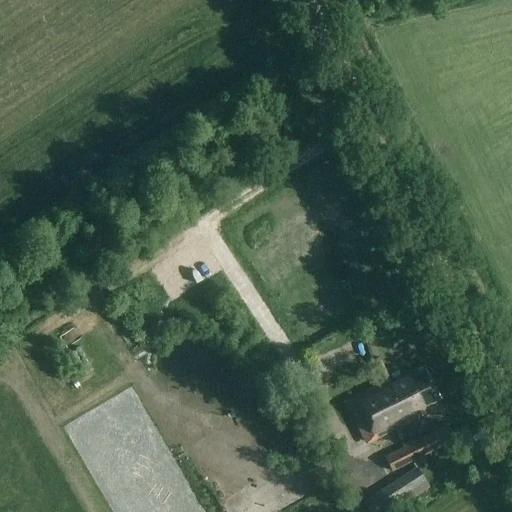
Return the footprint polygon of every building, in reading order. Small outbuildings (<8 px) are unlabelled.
[(98,309),(77,321),(82,329),(102,317),(98,309)] [(371,363),(382,384),(388,381),(390,380),(380,359),(371,363)] [(425,370),(409,378),(406,372),(390,380),(388,381),(382,384),(355,398),(376,440),(426,415),(422,408),(439,399),(425,370)] [(160,422),(155,434),(185,446),(190,434),(160,422)] [(433,434),(387,457),(393,470),(419,457),(440,447),(433,434)] [(360,511),(388,511),(428,487),(416,468),(363,500),(364,503),(357,507),(360,511)] [(351,477),(339,484),(352,504),(363,496),(351,477)]
